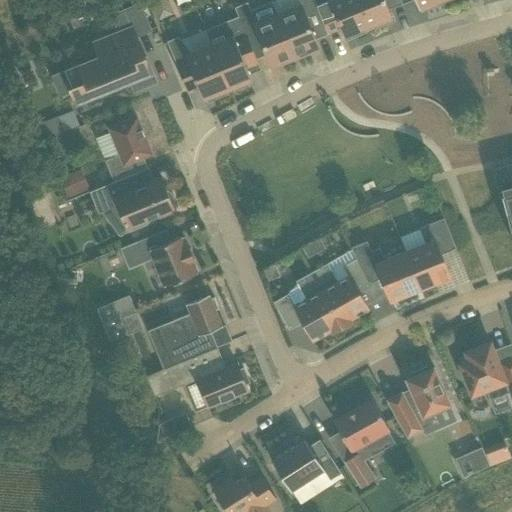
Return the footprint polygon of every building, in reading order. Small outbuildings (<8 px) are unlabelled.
[(150,0),(154,9),(158,20),(173,14),(171,8),(168,2),(168,1),(167,0),(150,0)] [(247,1),(235,7),(256,59),(267,55),(272,66),(277,63),(279,67),(295,60),(271,0),(270,0),(250,8),(247,1)] [(314,0),(297,0),(299,3),(277,12),(271,0),(295,60),(314,52),(313,48),(318,47),(315,39),(328,34),(314,0)] [(314,0),(328,34),(341,29),(344,36),(350,33),(352,37),(369,30),(356,0),(314,0)] [(400,0),(356,0),(369,30),(387,23),(385,19),(392,16),(389,9),(402,4),(400,0)] [(400,0),(402,4),(411,0),(415,0),(419,10),(442,0),(400,0)] [(151,31),(140,4),(111,15),(119,33),(95,43),(101,58),(72,69),(84,99),(130,80),(133,88),(155,79),(146,57),(144,58),(135,37),(151,31)] [(259,66),(235,7),(234,7),(238,16),(227,21),(226,37),(211,43),(229,89),(233,88),(234,91),(248,85),(247,82),(252,80),(248,71),(259,66)] [(229,89),(211,43),(191,51),(179,37),(167,41),(188,93),(199,89),(204,99),(212,96),(213,99),(227,94),(226,90),(229,89)] [(35,126),(34,126),(40,142),(42,141),(64,132),(58,117),(35,126)] [(105,161),(113,182),(135,173),(148,168),(143,157),(152,154),(136,117),(109,128),(120,155),(105,161)] [(502,196),(511,235),(511,184),(507,166),(492,170),(499,197),(502,196)] [(81,169),(59,178),(68,201),(89,192),(90,192),(81,169)] [(135,173),(113,182),(90,192),(89,192),(98,214),(122,204),(124,210),(120,211),(128,232),(156,221),(155,218),(174,210),(173,205),(173,204),(174,199),(173,196),(170,192),(167,190),(166,189),(161,178),(140,186),(135,173)] [(422,288),(424,291),(435,287),(433,283),(450,277),(441,255),(456,249),(443,218),(419,228),(425,244),(405,252),(420,289),(422,288)] [(136,242),(120,248),(129,269),(153,259),(164,286),(173,283),(174,286),(190,279),(189,276),(197,273),(192,260),(194,259),(190,248),(188,249),(182,236),(170,241),(166,230),(136,242)] [(367,241),(351,248),(356,259),(369,283),(382,278),(391,301),(420,289),(405,252),(385,260),(380,248),(371,252),(367,241)] [(312,242),(301,248),(307,259),(318,253),(312,242)] [(311,272),(342,327),(351,322),(350,319),(368,309),(359,292),(370,286),(369,283),(356,259),(343,266),(348,276),(338,282),(327,263),(311,272)] [(275,265),(263,269),(268,281),(274,279),(277,271),(275,265)] [(288,293),(273,302),(289,330),(303,322),(313,340),(331,330),(332,332),(342,327),(311,272),(296,281),(306,300),(295,306),(288,293)] [(148,330),(163,369),(217,347),(211,331),(222,326),(215,310),(219,309),(214,297),(210,299),(209,294),(186,303),(190,313),(148,330)] [(506,391),(511,408),(511,407),(511,357),(498,362),(490,342),(465,352),(467,356),(459,359),(461,364),(460,364),(472,393),(487,388),(490,396),(506,391)] [(163,369),(156,372),(164,393),(197,379),(208,407),(248,391),(245,384),(249,383),(243,368),(239,370),(237,363),(224,369),(221,363),(223,362),(217,347),(163,369)] [(402,391),(386,400),(407,438),(423,429),(422,428),(429,424),(425,415),(449,404),(433,367),(428,370),(426,367),(410,374),(412,377),(406,379),(411,389),(403,393),(402,391)] [(151,374),(145,376),(154,397),(156,396),(164,393),(156,372),(153,373),(151,374)] [(344,462),(360,488),(375,478),(364,460),(371,456),(364,445),(388,429),(372,400),(334,421),(353,456),(344,462)] [(272,459),(271,460),(291,492),(292,491),(292,490),(323,470),(330,480),(341,473),(331,457),(319,440),(309,446),(304,439),(303,439),(304,440),(272,460),(272,459)] [(490,445),(484,448),(490,466),(497,463),(490,445)] [(481,447),(469,452),(477,471),(490,465),(481,447)] [(231,478),(212,490),(226,511),(264,511),(267,511),(264,507),(276,499),(261,476),(249,484),(244,476),(234,482),(231,478)]
